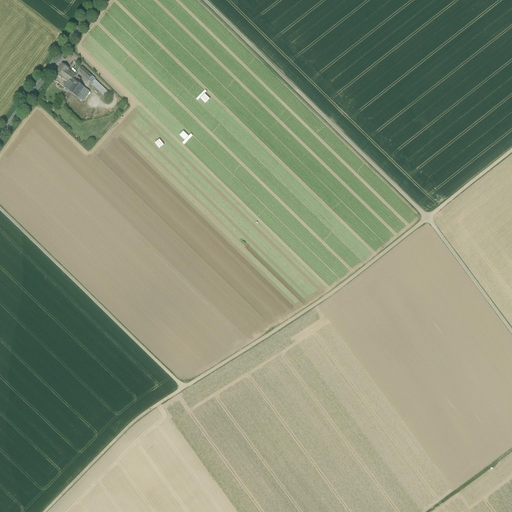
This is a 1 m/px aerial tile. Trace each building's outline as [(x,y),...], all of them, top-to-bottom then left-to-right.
[(56,73),(63,78),(69,70),(70,69),(62,64),(56,73)] [(92,76),(82,67),(79,71),(89,81),(91,77),(92,76)] [(69,70),(63,78),(68,81),(64,87),(67,89),(73,79),(76,75),(69,70)] [(91,77),(89,81),(91,84),(106,98),(109,94),(95,82),(95,81),(91,77)] [(84,87),(73,79),(67,89),(77,97),(84,101),(91,92),(84,87)] [(429,239),(426,237),(430,230),(425,227),(421,233),(418,231),(416,234),(428,242),(429,239)] [(337,255),(336,254),(334,256),(329,251),(324,256),(331,262),(337,255)]
